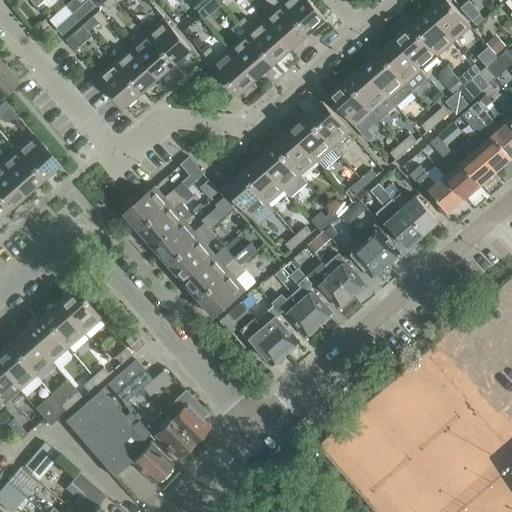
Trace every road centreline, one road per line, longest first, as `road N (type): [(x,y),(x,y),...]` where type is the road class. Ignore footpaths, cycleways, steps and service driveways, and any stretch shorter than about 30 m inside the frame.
road 1 (residential): [(0,15),(125,160),(160,127),(241,141),(354,29)]
road 2 (residential): [(249,422),(78,230),(0,304)]
road 3 (residential): [(249,422),(511,198)]
